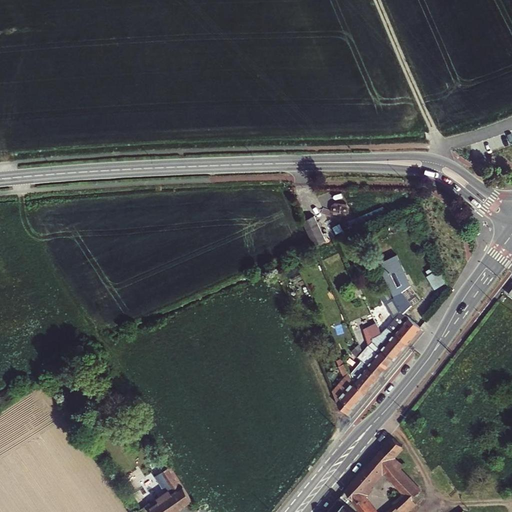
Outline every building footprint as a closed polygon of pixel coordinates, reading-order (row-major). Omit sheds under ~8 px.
[(314,215),(302,220),(314,245),(325,240),(314,215)] [(340,224),(333,227),(336,234),(343,230),(340,224)] [(395,255),(377,264),(389,288),(400,310),(393,318),(387,326),(394,333),(408,344),(421,327),(404,313),(411,306),(401,292),(411,285),(395,255)] [(428,275),(435,289),(447,283),(440,269),(438,270),(436,266),(428,270),(430,274),(428,275)] [(364,296),(359,286),(351,290),(356,300),(364,296)] [(400,310),(389,288),(379,294),(393,318),(400,310)] [(353,329),(349,322),(331,330),(335,337),(353,329)] [(357,356),(361,360),(380,377),(387,370),(394,360),(381,349),(373,341),(371,338),(381,333),(377,324),(364,329),(369,345),(363,351),(357,356)] [(373,341),(381,349),(394,333),(387,326),(381,333),(371,338),(373,341)] [(394,333),(381,349),(394,360),(402,351),(408,344),(394,333)] [(352,361),(357,356),(363,351),(360,344),(347,356),(352,361)] [(351,373),(355,380),(368,391),(380,377),(361,360),(351,373)] [(344,377),(331,392),(337,405),(348,414),(368,391),(355,380),(354,381),(344,363),(338,366),(344,377)] [(402,445),(393,437),(384,447),(393,455),(402,445)] [(400,486),(407,494),(400,499),(395,504),(399,509),(402,511),(407,511),(417,504),(412,500),(421,491),(399,468),(402,465),(393,455),(384,447),(346,490),(361,511),(391,511),(389,509),(385,511),(377,511),(363,494),(360,491),(368,482),(371,484),(384,469),(400,486)] [(170,466),(156,476),(166,491),(157,498),(157,499),(160,503),(151,509),(150,509),(151,511),(174,511),(192,500),(170,466)] [(368,482),(360,491),(363,494),(371,484),(368,482)] [(400,499),(407,494),(400,486),(393,492),(400,499)] [(361,511),(346,490),(340,498),(345,502),(336,511),(361,511)] [(149,505),(151,509),(160,503),(157,499),(149,505)]
